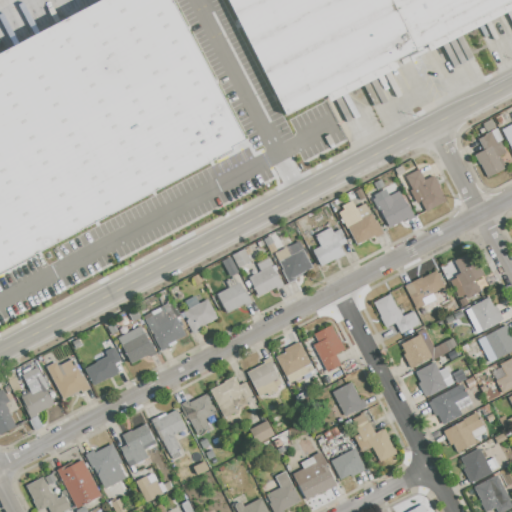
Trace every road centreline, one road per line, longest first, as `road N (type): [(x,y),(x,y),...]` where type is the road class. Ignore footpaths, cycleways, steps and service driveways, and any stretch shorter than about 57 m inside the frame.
road 1 (residential): [(511,197),(0,466)]
road 2 (tertiary): [(433,123),(0,350)]
road 3 (residential): [(338,290),(452,511)]
